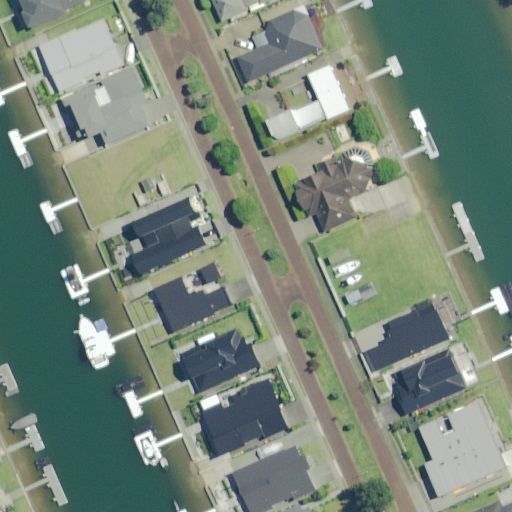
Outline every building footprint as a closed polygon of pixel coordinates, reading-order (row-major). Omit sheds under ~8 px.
[(10,0),(15,9),(23,5),(33,28),(97,0),(10,0)] [(274,0),(214,0),(224,22),(274,0)] [(311,15),(299,11),(273,23),(266,32),(272,44),(240,58),(251,83),(326,50),(311,15)] [(102,72),(104,76),(128,65),(114,35),(105,18),(94,23),(44,47),(57,74),(65,92),(85,83),(84,80),(102,72)] [(278,140),(331,117),(333,123),(356,113),(335,65),(311,76),(320,97),(269,119),(278,140)] [(131,71),(67,99),(83,137),(88,136),(90,142),(103,136),(97,122),(109,116),(110,118),(145,103),(131,71)] [(371,187),(380,191),(384,181),(375,177),(378,169),(378,167),(378,164),(377,161),(376,158),(375,155),(373,153),(370,151),(367,149),(364,148),(361,147),(358,147),(355,148),(352,149),(349,150),(346,152),(344,155),(318,165),(322,174),(297,185),(309,214),(319,210),(328,232),(363,218),(355,198),(369,193),(371,187)] [(224,279),(217,264),(204,269),(210,284),(224,279)] [(191,294),(185,279),(159,289),(177,333),(237,309),(228,288),(209,295),(206,288),(191,294)] [(371,283),(348,294),(354,305),(376,294),(371,283)] [(380,373),(459,341),(443,302),(391,323),(398,340),(371,351),(380,373)] [(242,334),(240,330),(185,353),(203,395),(266,368),(254,340),(251,341),(247,332),(242,334)] [(474,389),(456,347),(396,373),(405,394),(402,395),(410,415),(474,389)] [(293,430),(273,380),(251,389),(253,396),(225,407),(220,395),(203,402),(225,457),(293,430)] [(268,511),(320,491),(301,445),(237,472),(253,511),(268,511)] [(314,511),(310,503),(289,511),(314,511)] [(511,511),(511,504),(505,508),(502,503),(480,511),(511,511)]
